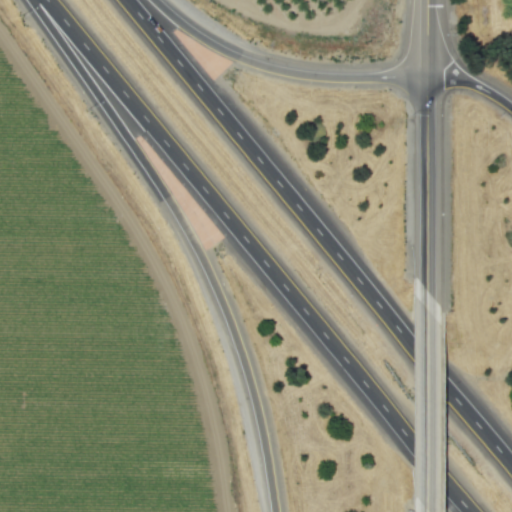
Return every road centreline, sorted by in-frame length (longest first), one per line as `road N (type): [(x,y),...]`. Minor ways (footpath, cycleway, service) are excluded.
road 1 (motorway): [(47,0),(470,511)]
road 2 (motorway): [(511,465),(126,0)]
road 3 (motorway): [(30,0),(210,275),(258,413),(274,511)]
road 4 (motorway): [(427,76),(274,70),(226,53),(154,0)]
road 5 (secondary): [(427,76),(426,311)]
road 6 (secondary): [(426,311),(426,509)]
